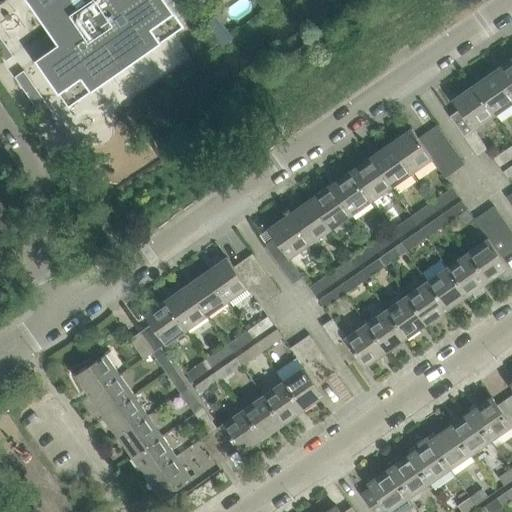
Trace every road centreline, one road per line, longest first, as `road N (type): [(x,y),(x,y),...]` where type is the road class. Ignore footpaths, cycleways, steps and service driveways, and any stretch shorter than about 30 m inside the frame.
road 1 (residential): [(64,312),(511,5)]
road 2 (residential): [(244,511),(511,327)]
road 3 (residential): [(64,312),(40,274),(43,179),(0,119)]
road 4 (residential): [(121,511),(47,403)]
